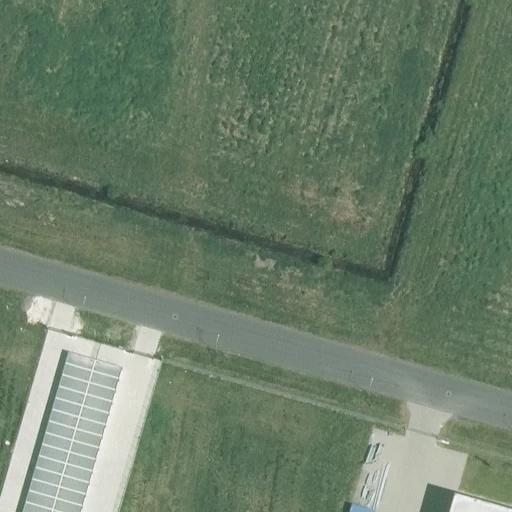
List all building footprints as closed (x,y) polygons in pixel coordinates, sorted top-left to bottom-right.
[(68,356),(65,368),(92,376),(96,364),(68,356)] [(96,364),(92,376),(119,383),(123,372),(96,364)] [(65,368),(62,379),(89,387),(92,376),(65,368)] [(92,376),(89,387),(116,395),(119,383),(92,376)] [(62,379),(58,391),(86,399),(89,387),(62,379)] [(89,387),(86,399),(113,406),(116,395),(89,387)] [(58,391),(55,403),(82,410),(86,399),(58,391)] [(86,399),(82,410),(109,418),(113,406),(86,399)] [(55,403),(52,414),(79,422),(82,410),(55,403)] [(82,410),(79,422),(106,430),(109,418),(82,410)] [(52,414),(49,426),(76,433),(79,422),(52,414)] [(79,422),(76,433),(103,441),(106,430),(79,422)] [(49,426),(45,437),(72,445),(76,433),(49,426)] [(76,433),(72,445),(99,453),(103,441),(76,433)] [(45,437),(42,449),(69,456),(72,445),(45,437)] [(72,445),(69,456),(96,464),(99,453),(72,445)] [(42,449),(39,460),(66,468),(69,456),(42,449)] [(69,456),(66,468),(93,476),(96,464),(69,456)] [(39,460),(35,472),(63,480),(66,468),(39,460)] [(66,468),(63,480),(90,487),(93,476),(66,468)] [(35,472),(32,483),(59,491),(63,480),(35,472)] [(63,480),(59,491),(86,499),(90,487),(63,480)] [(32,483),(29,495),(56,503),(59,491),(32,483)] [(59,491),(56,503),(83,510),(86,499),(59,491)] [(29,495),(26,506),(45,511),(53,511),(56,503),(29,495)] [(56,503),(53,511),(82,511),(83,510),(56,503)]
